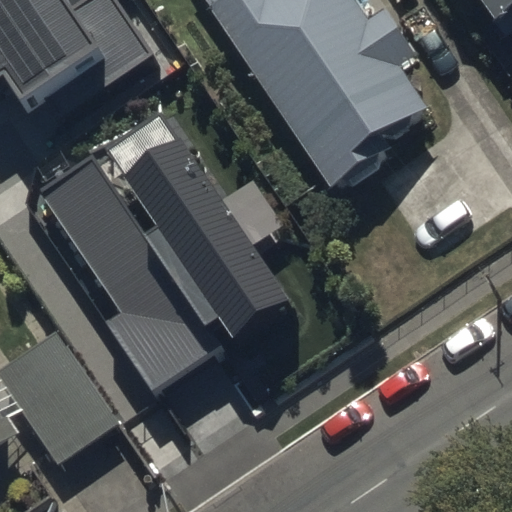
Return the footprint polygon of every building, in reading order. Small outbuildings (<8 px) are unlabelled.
[(0,0),(0,72),(28,112),(42,103),(60,128),(155,62),(112,0),(0,0)] [(204,0),(198,4),(349,232),(452,164),(420,115),(441,101),(402,43),(381,57),(343,0),(204,0)] [(511,0),(480,0),(501,31),(511,23),(511,0)] [(105,321),(159,401),(293,309),(159,114),(42,194),(122,310),(105,321)] [(70,354),(3,398),(0,393),(0,499),(46,469),(67,501),(137,455),(70,354)]
